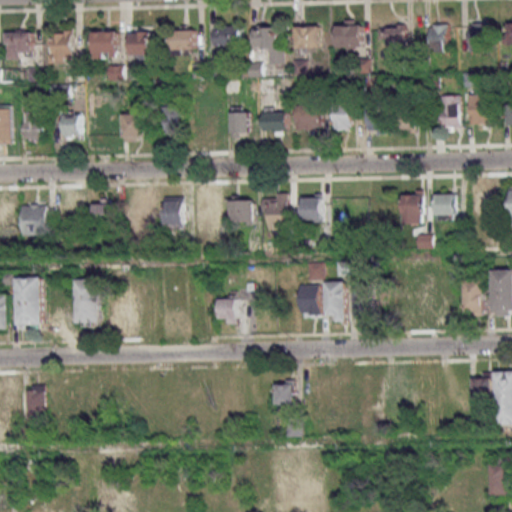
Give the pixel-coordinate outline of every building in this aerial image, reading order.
[(472,22),(472,50),(490,50),(490,22),(472,22)] [(339,48),(365,48),(365,24),(339,24),(339,48)] [(433,24),(433,51),(451,51),(451,24),(433,24)] [(244,45),(244,25),(215,26),(216,46),(244,45)] [(408,44),(408,25),(381,25),(381,44),(408,44)] [(322,48),(322,26),(298,26),(298,48),(322,48)] [(282,27),(257,27),(257,50),(273,50),(273,62),(282,62),(282,27)] [(175,29),(175,52),(197,52),(197,29),(175,29)] [(121,58),(121,30),(95,31),(96,58),(121,58)] [(34,31),(7,31),(7,58),(34,58),(34,31)] [(155,31),(133,31),(133,54),(155,54),(155,31)] [(73,32),(51,32),(51,63),(73,63),(73,32)] [(493,93),(475,93),(475,123),(493,123),(493,93)] [(463,129),(463,95),(445,95),(445,129),(463,129)] [(167,104),(167,133),(182,132),(181,103),(167,104)] [(353,129),(353,103),(336,103),(336,129),(353,129)] [(0,143),(13,143),(13,105),(0,104),(0,143)] [(298,129),(323,129),(324,106),(299,105),(298,129)] [(421,107),(403,107),(403,131),(421,131),(421,107)] [(198,135),(218,135),(218,108),(198,108),(198,135)] [(370,108),(370,133),(391,133),(391,108),(370,108)] [(252,134),(252,110),(234,110),(234,134),(252,134)] [(45,111),(26,111),(26,139),(45,139),(45,111)] [(291,111),(267,111),(267,131),(291,131),(291,111)] [(65,138),(84,138),(84,112),(65,112),(65,138)] [(148,113),(125,113),(125,140),(148,140),(148,113)] [(119,114),(93,114),(93,142),(119,142),(119,114)] [(491,188),(474,188),(474,213),(491,213),(491,188)] [(406,192),(406,215),(427,215),(427,192),(406,192)] [(439,193),(439,219),(459,219),(459,193),(439,193)] [(290,195),(268,195),(268,227),(290,227),(290,195)] [(306,221),(325,221),(325,195),(306,195),(306,221)] [(154,197),(134,197),(134,226),(154,226),(154,197)] [(167,198),(167,229),(187,229),(187,198),(167,198)] [(118,199),(97,199),(97,221),(118,221),(118,199)] [(221,225),(221,200),(202,200),(202,225),(221,225)] [(234,200),(234,224),(257,224),(257,200),(234,200)] [(65,203),(65,221),(87,221),(87,203),(65,203)] [(28,204),(28,227),(49,227),(49,204),(28,204)] [(0,205),(0,228),(15,228),(15,206),(0,205)] [(326,279),(326,262),(311,262),(311,279),(326,279)] [(511,314),(511,269),(495,270),(496,315),(511,314)] [(46,327),(46,277),(20,277),(20,327),(46,327)] [(79,325),(103,325),(103,278),(79,278),(79,325)] [(349,320),(349,280),(329,280),(329,320),(349,320)] [(487,315),(487,280),(468,280),(468,315),(487,315)] [(378,281),(358,281),(358,314),(378,314),(378,281)] [(433,313),(433,282),(416,282),(416,313),(433,313)] [(303,314),(323,314),(323,284),(303,284),(303,314)] [(13,289),(0,289),(0,327),(13,327),(13,289)] [(55,325),(75,325),(75,298),(55,298),(55,325)] [(111,323),(134,323),(134,298),(111,298),(111,323)] [(240,323),(240,298),(222,298),(222,323),(240,323)] [(511,370),(499,371),(499,423),(511,423),(511,370)] [(495,373),(476,373),(476,404),(495,404),(495,373)] [(385,376),(361,376),(361,426),(385,426),(385,376)] [(296,379),(279,379),(279,404),(296,404),(296,379)] [(413,380),(394,380),(394,409),(413,409),(413,380)] [(308,411),(325,411),(325,382),(308,382),(308,411)] [(47,384),(29,384),(29,415),(47,415),(47,384)] [(330,435),(330,419),(316,419),(316,435),(330,435)] [(290,424),(290,432),(304,432),(304,424),(290,424)] [(511,494),(511,457),(495,458),(495,494),(511,494)] [(295,469),(275,469),(275,501),(295,501),(295,469)] [(491,471),(474,471),(474,495),(491,495),(491,471)] [(322,477),(303,477),(303,505),(322,505),(322,477)] [(101,505),(121,505),(120,484),(101,485),(101,505)]
